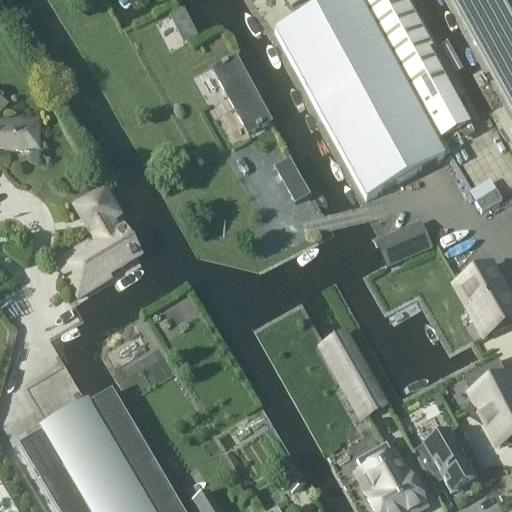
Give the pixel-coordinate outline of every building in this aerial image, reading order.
[(442,160),(435,145),(356,0),(335,0),(274,35),(365,202),(442,160)] [(286,0),(291,8),(305,0),(286,0)] [(356,0),(435,145),(469,127),(428,52),(432,50),(403,0),(356,0)] [(511,0),(448,0),(511,116),(511,0)] [(233,62),(213,73),(248,136),(269,124),(233,62)] [(0,150),(37,150),(37,125),(0,125),(0,150)] [(288,164),(274,172),(294,207),(307,199),(308,198),(288,163),(288,164)] [(492,179),(471,191),(482,212),(504,201),(492,179)] [(118,231),(112,222),(120,218),(103,190),(74,207),(97,244),(92,248),(89,244),(55,264),(77,301),(110,281),(108,278),(136,260),(118,231)] [(375,243),(385,266),(387,270),(432,251),(419,224),(375,243)] [(485,340),(511,324),(511,307),(489,268),(455,287),(485,340)] [(365,373),(344,385),(364,420),(385,408),(365,373)] [(511,393),(505,380),(470,398),(474,405),(472,406),(467,418),(484,425),(488,423),(501,449),(510,445),(511,447),(511,446),(511,393)] [(55,511),(179,511),(111,396),(18,450),(55,511)] [(440,400),(433,404),(440,414),(446,410),(440,400)] [(463,466),(474,460),(461,437),(450,443),(446,437),(413,456),(430,485),(440,479),(450,497),(473,484),(463,466)] [(366,501),(372,511),(417,511),(423,508),(407,479),(404,480),(385,447),(356,464),(374,497),(366,501)] [(290,496),(304,488),(291,466),(277,475),(290,496)] [(197,511),(218,511),(207,494),(192,503),(197,511)]
